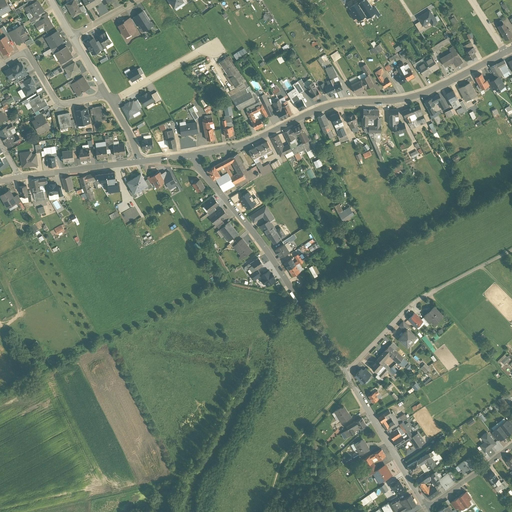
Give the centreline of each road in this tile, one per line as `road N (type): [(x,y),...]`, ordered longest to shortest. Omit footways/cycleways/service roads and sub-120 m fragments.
road 1 (residential): [(195,158),(242,148),(315,113),(431,94),(511,52)]
road 2 (track): [(293,295),(249,355),(245,383),(179,486),(73,511)]
road 3 (residential): [(195,158),(346,375)]
road 4 (track): [(511,384),(429,297),(511,253)]
road 5 (residential): [(346,375),(425,511)]
road 6 (track): [(352,385),(288,455),(267,511)]
road 7 (residential): [(108,100),(63,109),(28,58),(0,68)]
road 8 (residential): [(19,180),(139,164)]
